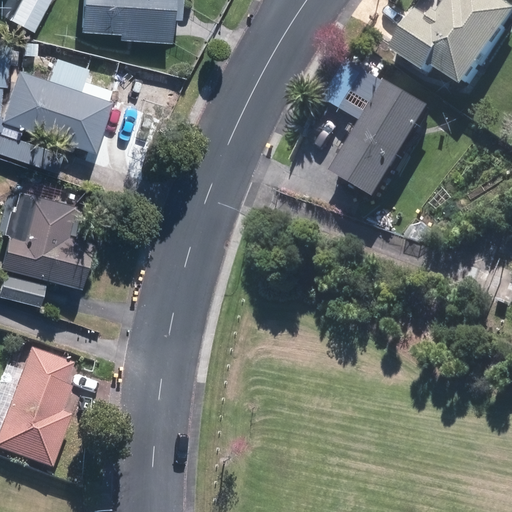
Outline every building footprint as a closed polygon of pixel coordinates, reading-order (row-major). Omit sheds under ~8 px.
[(51,0),(21,0),(10,21),(34,34),(51,0)] [(82,0),(81,33),(120,35),(119,40),(171,44),(172,21),(181,21),(182,0),(82,0)] [(422,11),(395,52),(431,76),(436,68),(469,90),(511,25),(511,6),(502,0),(453,0),(443,16),(438,13),(434,19),(422,11)] [(10,47),(0,46),(0,105),(2,88),(6,88),(10,47)] [(18,71),(0,122),(96,155),(114,104),(80,93),(88,71),(56,59),(48,81),(18,71)] [(362,109),(375,82),(362,75),(348,102),(362,109)] [(438,112),(388,82),(334,173),(384,203),(438,112)] [(0,134),(0,154),(57,174),(63,156),(0,134)] [(6,234),(0,256),(0,266),(5,268),(46,279),(80,287),(92,242),(67,236),(75,206),(18,190),(13,209),(10,209),(4,233),(6,234)] [(5,268),(0,286),(0,295),(39,306),(46,279),(5,268)] [(30,349),(0,428),(0,450),(51,470),(71,417),(61,413),(70,388),(63,386),(71,365),(30,349)]
